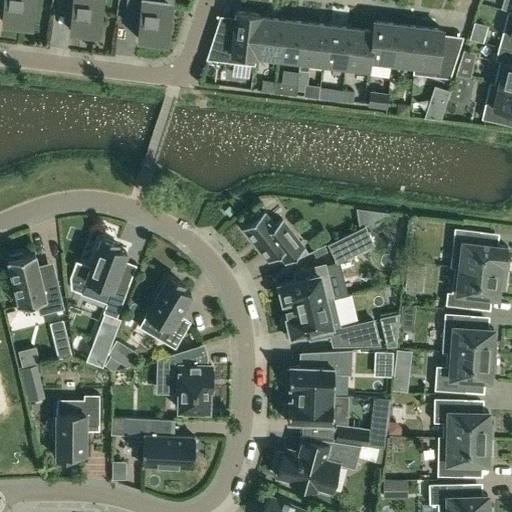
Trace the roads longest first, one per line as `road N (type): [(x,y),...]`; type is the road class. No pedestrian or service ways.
road 1 (residential): [(0,225),(83,196),(131,206),(201,251),(233,306),(242,358),(233,463),(213,497),(190,511)]
road 2 (residential): [(0,56),(173,75),(189,56),(207,0)]
road 3 (residential): [(162,511),(75,494),(0,497)]
